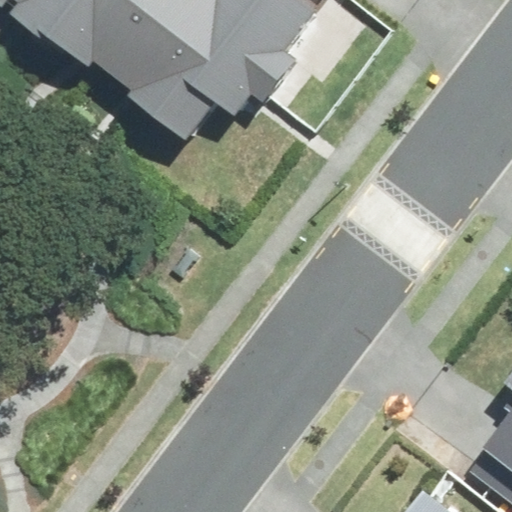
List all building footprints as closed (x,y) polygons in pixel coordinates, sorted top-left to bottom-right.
[(112,0),(38,0),(85,35),(112,0)] [(204,0),(112,0),(85,35),(144,79),(204,0)] [(324,0),(204,0),(144,79),(135,91),(189,132),(212,102),(223,111),(250,76),(269,91),(303,46),(295,40),(326,1),(324,0)] [(511,419),(497,439),(511,450),(511,419)] [(463,511),(429,485),(407,511),(463,511)]
